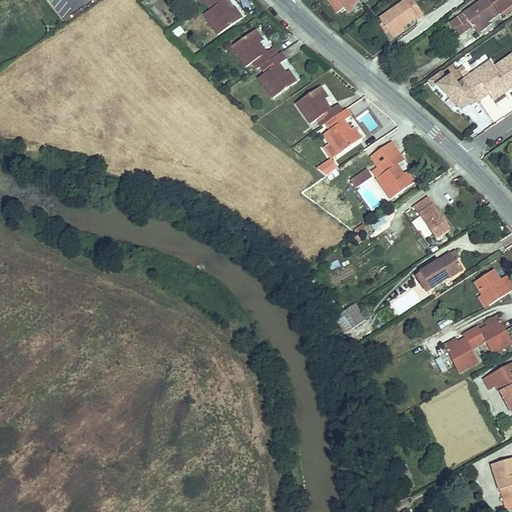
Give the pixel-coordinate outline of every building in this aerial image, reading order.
[(202,0),(204,2),(206,0),(208,0),(212,6),(206,9),(221,31),(244,15),(237,4),(232,7),(227,0),(202,0)] [(357,0),(327,0),(337,13),(344,8),(348,14),(353,10),(351,7),(359,2),(357,0)] [(424,17),(411,0),(405,0),(379,19),(382,23),(388,32),(391,36),(402,28),(415,19),(417,22),(424,17)] [(511,0),(481,0),(463,14),(473,27),(476,32),(488,23),(501,13),(511,5),(511,0)] [(11,10),(11,8),(16,5),(14,1),(10,4),(8,3),(6,3),(4,4),(3,6),(3,8),(4,10),(5,11),(7,11),(9,11),(11,10)] [(511,9),(511,5),(501,13),(503,16),(511,9)] [(463,14),(457,18),(466,32),(473,27),(463,14)] [(466,32),(457,18),(450,23),(459,37),(466,32)] [(388,32),(382,23),(380,25),(386,34),(388,32)] [(490,25),(488,23),(476,32),(477,34),(490,25)] [(180,25),(172,31),(177,38),(185,32),(180,25)] [(260,25),(236,41),(250,62),(257,57),(262,63),(265,61),(270,69),(264,72),(278,93),(302,78),(295,67),(290,70),(283,60),(292,54),(286,46),(282,49),(278,43),(270,49),(263,38),(266,35),(260,25)] [(402,28),(391,36),(393,38),(404,30),(402,28)] [(490,62),(463,80),(478,101),(478,102),(489,94),(505,84),(509,90),(511,88),(511,55),(494,67),(490,62)] [(478,101),(463,80),(457,85),(451,76),(446,79),(441,72),(428,81),(433,89),(437,87),(459,108),(468,102),(469,104),(471,106),(478,101)] [(332,92),(325,81),(301,97),(315,118),(321,113),(325,119),(329,117),(333,124),(328,128),(341,148),(366,131),(359,121),(353,125),(347,115),(354,110),(350,103),(347,105),(343,99),(333,105),(327,95),(332,92)] [(505,84),(489,94),(494,101),(509,90),(505,84)] [(468,102),(459,108),(461,110),(469,104),(468,102)] [(379,164),(376,166),(381,173),(376,176),(389,196),(414,180),(407,170),(401,174),(395,164),(404,157),(392,139),(372,153),(379,164)] [(318,167),(324,176),(337,166),(331,158),(318,167)] [(436,240),(450,230),(427,198),(414,207),(436,240)] [(490,214),(495,210),(490,204),(485,208),(490,214)] [(470,236),(474,244),(481,241),(477,233),(470,236)] [(454,251),(450,254),(453,259),(455,258),(456,260),(459,258),(454,251)] [(453,259),(450,254),(416,276),(422,285),(426,282),(431,290),(463,270),(456,260),(455,258),(453,259)] [(482,295),(489,306),(511,290),(511,284),(507,276),(500,280),(493,271),(474,283),(482,295)] [(426,282),(422,285),(427,293),(431,290),(426,282)] [(485,308),(489,306),(482,295),(478,298),(485,308)] [(365,320),(355,305),(342,314),(344,317),(351,328),(352,329),(365,320)] [(454,322),(450,316),(438,324),(441,330),(454,322)] [(343,333),(351,328),(344,317),(337,322),(343,333)] [(486,327),(499,320),(497,317),(484,324),(486,327)] [(478,328),(471,332),(478,346),(485,342),(492,355),(511,344),(511,343),(499,320),(486,327),(479,331),(478,328)] [(478,346),(471,332),(464,335),(466,339),(459,343),(446,350),(459,374),(479,363),(472,349),(478,346)] [(444,346),(446,350),(459,343),(457,339),(444,346)] [(511,371),(509,366),(483,380),(489,390),(496,386),(510,411),(511,410),(511,371)] [(511,464),(510,459),(491,465),(500,491),(507,495),(511,509),(511,508),(511,464)] [(399,474),(409,470),(407,465),(397,468),(399,474)] [(409,470),(399,474),(402,482),(412,479),(409,470)] [(412,479),(402,482),(404,489),(414,485),(412,479)] [(507,495),(500,491),(506,511),(511,509),(507,495)] [(395,511),(410,504),(406,497),(379,511),(395,511)]
